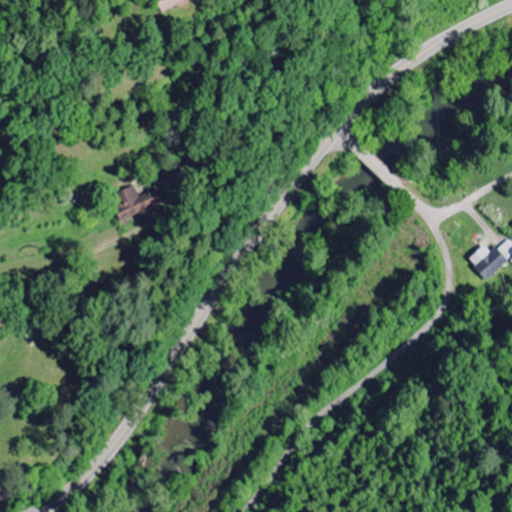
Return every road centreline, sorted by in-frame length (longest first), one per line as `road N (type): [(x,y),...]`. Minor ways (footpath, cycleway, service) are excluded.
road 1 (secondary): [(511,6),(420,57),(364,104),(247,246),(110,450),(39,511)]
road 2 (residential): [(438,211),(450,276),(435,319),(308,429),(245,511)]
road 3 (residential): [(397,186),(444,212),(511,178)]
